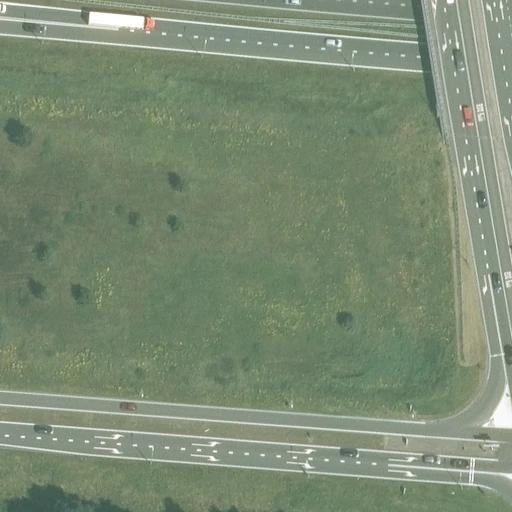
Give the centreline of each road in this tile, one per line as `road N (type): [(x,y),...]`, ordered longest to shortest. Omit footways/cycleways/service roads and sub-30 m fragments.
road 1 (motorway): [(0,429),(511,468)]
road 2 (trunk): [(462,433),(0,400)]
road 3 (trunk): [(118,25),(511,58)]
road 4 (primary): [(450,0),(508,353)]
road 5 (trunk): [(511,20),(268,0)]
